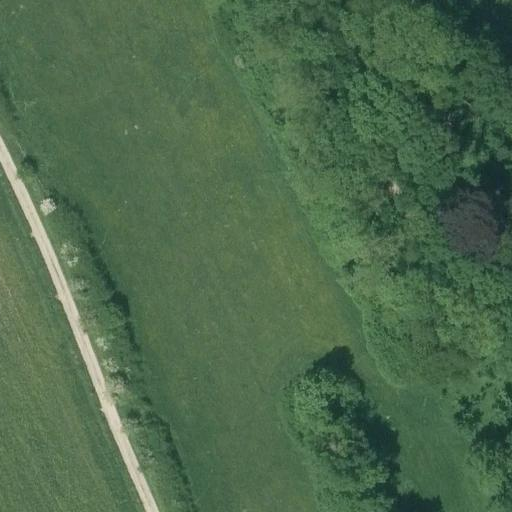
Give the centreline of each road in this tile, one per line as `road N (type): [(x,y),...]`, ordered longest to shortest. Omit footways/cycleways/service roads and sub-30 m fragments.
road 1 (track): [(297,0),(347,111),(408,215),(443,262),(511,327)]
road 2 (track): [(0,149),(152,511)]
